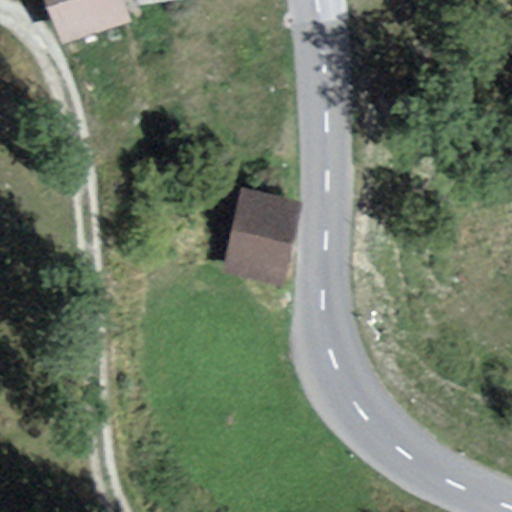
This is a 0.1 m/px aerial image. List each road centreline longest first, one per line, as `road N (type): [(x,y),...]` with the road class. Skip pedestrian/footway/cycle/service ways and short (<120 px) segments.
road 1 (tertiary): [(511,505),(412,469),(345,388),(327,276),(325,0)]
road 2 (track): [(0,27),(42,43),(76,114),(97,398),(114,511)]
